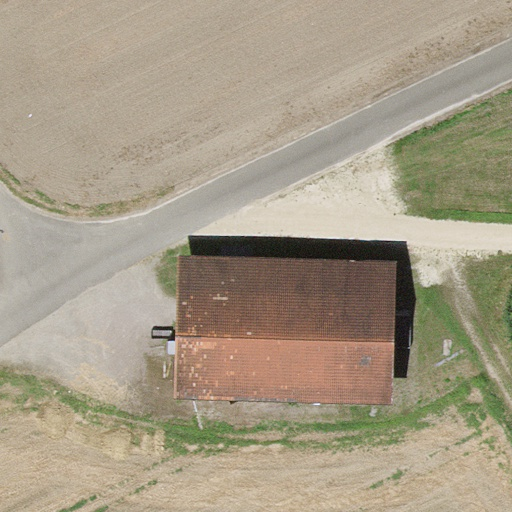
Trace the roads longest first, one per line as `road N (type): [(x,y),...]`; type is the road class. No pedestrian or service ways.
road 1 (unclassified): [(511,58),(82,252),(0,316)]
road 2 (track): [(207,196),(511,238)]
road 3 (track): [(511,394),(412,227)]
